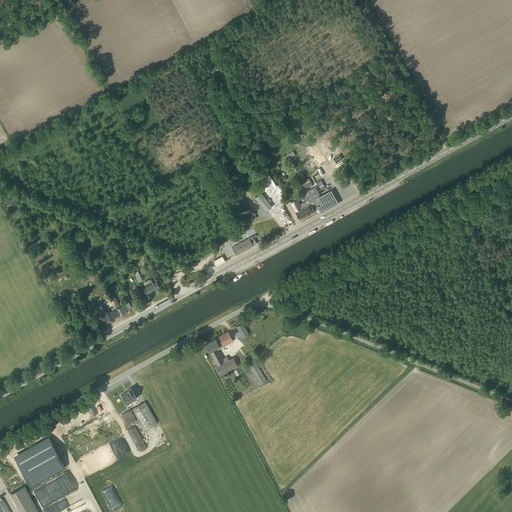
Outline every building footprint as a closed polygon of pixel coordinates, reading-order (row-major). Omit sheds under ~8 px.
[(317,143),(306,149),(316,167),(327,161),(317,143)] [(293,151),(285,156),(287,160),(293,156),(295,155),(293,151)] [(306,190),(313,186),(309,178),(302,182),(306,190)] [(316,211),(319,209),(320,209),(318,205),(321,203),(322,200),(319,195),(323,193),(321,190),(325,188),(321,180),(316,182),(318,185),(302,193),(306,200),(305,201),(306,202),(304,202),(300,204),(298,199),(291,203),(301,220),(316,211)] [(321,205),(318,207),(321,214),(339,204),(332,190),(317,198),(321,205)] [(255,197),(266,211),(272,206),(261,192),(255,197)] [(236,255),(245,250),(248,248),(256,243),(254,239),(250,241),(249,238),(246,239),(231,248),(236,255)] [(222,256),(213,261),(216,266),(225,261),(222,256)] [(137,271),(134,273),(139,283),(143,281),(137,271)] [(58,283),(69,280),(67,274),(56,277),(58,283)] [(145,294),(146,294),(159,287),(155,279),(154,280),(153,276),(148,279),(150,282),(144,285),(145,288),(143,289),(145,294)] [(119,284),(114,287),(118,293),(123,291),(119,284)] [(65,302),(78,296),(75,291),(68,294),(66,289),(59,292),(65,302)] [(83,296),(77,299),(79,305),(86,302),(83,296)] [(114,296),(111,297),(120,314),(125,311),(131,307),(128,301),(120,305),(114,296)] [(108,321),(120,314),(111,297),(108,299),(112,307),(104,311),(99,303),(95,305),(104,320),(107,319),(108,321)] [(234,333),(237,338),(241,336),(241,338),(248,334),(242,323),(236,327),(238,331),(234,333)] [(233,341),(227,331),(205,344),(217,365),(214,366),(220,376),(238,366),(233,357),(228,359),(226,356),(222,359),(217,350),(233,341)] [(254,359),(247,364),(260,385),(267,381),(254,359)] [(131,389),(121,395),(126,405),(136,399),(131,389)] [(145,401),(121,414),(127,426),(136,420),(142,431),(157,424),(145,401)] [(135,427),(127,430),(139,451),(146,447),(135,427)] [(48,437),(13,456),(30,488),(65,468),(48,437)] [(70,469),(32,488),(42,507),(43,507),(45,511),(67,511),(85,503),(82,498),(79,499),(75,490),(79,487),(70,469)] [(38,511),(23,486),(10,494),(20,511),(38,511)] [(9,511),(2,498),(0,498),(0,511),(9,511)]
